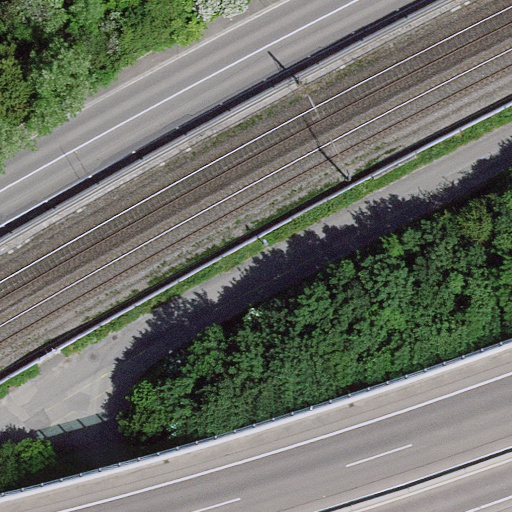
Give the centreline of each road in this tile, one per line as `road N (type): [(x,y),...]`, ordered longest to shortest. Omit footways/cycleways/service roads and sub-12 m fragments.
road 1 (residential): [(0,427),(204,302),(511,146)]
road 2 (primary): [(0,189),(353,0)]
road 3 (motorway): [(511,410),(199,511)]
